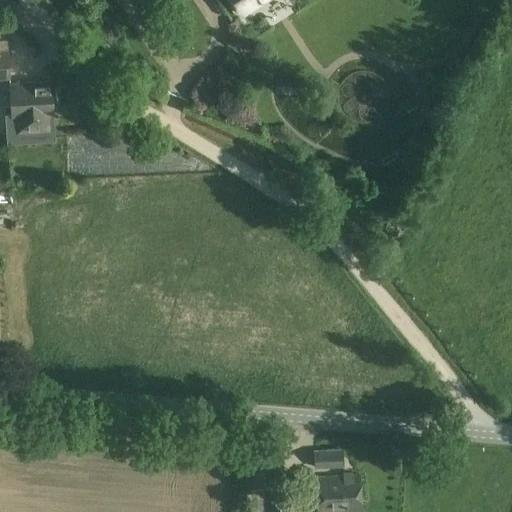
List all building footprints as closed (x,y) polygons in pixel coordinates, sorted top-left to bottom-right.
[(231,0),(243,17),(257,8),(253,3),(257,0),(231,0)] [(0,79),(10,79),(8,50),(0,50),(0,79)] [(49,116),(53,116),(51,83),(10,86),(12,117),(7,118),(8,135),(50,132),(49,116)] [(414,104),(406,99),(398,102),(396,111),(403,117),(412,114),(414,104)] [(342,449),(313,452),(314,468),(343,466),(342,449)] [(358,478),(316,481),(317,511),(327,511),(360,510),(358,478)] [(292,511),(291,485),(265,487),(265,489),(245,490),(246,511),(292,511)]
